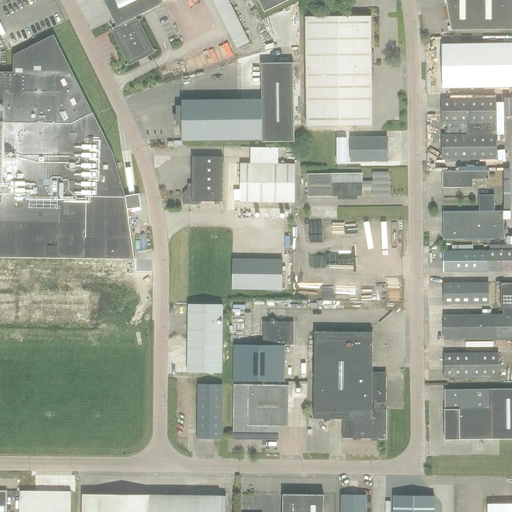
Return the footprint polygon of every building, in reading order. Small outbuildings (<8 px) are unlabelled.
[(162,4),(159,0),(103,0),(117,27),(113,28),(111,24),(110,24),(130,64),(139,59),(141,62),(146,59),(145,57),(153,52),(136,17),(162,4)] [(217,0),(240,47),(249,42),(228,0),(217,0)] [(257,0),(264,13),(289,0),(257,0)] [(511,0),(445,0),(451,31),(511,30),(511,0)] [(306,127),(373,126),(371,17),(305,17),(306,127)] [(0,257),(1,258),(94,259),(135,260),(128,210),(142,208),(140,194),(126,196),(113,153),(113,154),(105,139),(54,35),(13,55),(13,72),(0,72),(0,257)] [(511,43),(442,45),(443,88),(511,87),(511,43)] [(182,125),(182,141),(262,140),(262,143),(294,142),(293,63),(261,64),(262,100),(182,101),(182,106),(177,106),(177,115),(174,115),(174,121),(177,121),(177,125),(182,125)] [(497,159),(496,125),(496,99),(442,100),(442,124),(448,124),(448,135),(442,136),(442,160),(497,159)] [(350,138),(350,160),(350,162),(388,162),(387,138),(350,138)] [(222,202),(223,160),(223,157),(192,157),(192,184),(188,184),(188,191),(185,194),(183,194),(183,205),(201,205),(201,202),(222,202)] [(295,203),(295,165),(241,164),(241,165),(240,177),(240,190),(240,201),(240,202),(295,203)] [(473,180),(489,179),(489,171),(443,172),(443,188),(473,188),(473,180)] [(362,188),(374,188),(374,196),(380,196),(380,195),(388,195),(388,174),(374,174),(374,182),(362,182),(362,174),(308,174),(308,197),(333,197),(362,197),(362,188)] [(504,211),(495,211),(494,195),(479,195),(479,211),(443,212),(443,240),(504,239),(504,211)] [(511,250),(483,251),(484,271),(511,270),(511,250)] [(484,271),(483,251),(443,252),(444,272),(484,271)] [(0,369),(67,371),(68,321),(79,321),(79,326),(86,326),(86,321),(88,321),(88,326),(95,326),(95,321),(97,321),(97,326),(104,326),(104,321),(133,322),(134,322),(134,278),(135,261),(94,260),(94,259),(1,258),(1,259),(0,259),(0,369)] [(233,258),(232,289),(282,290),(282,259),(233,258)] [(444,304),(489,303),(489,283),(444,284),(444,304)] [(511,283),(501,283),(501,307),(503,307),(503,315),(511,314),(511,283)] [(223,305),(189,305),(188,373),(222,373),(223,305)] [(511,339),(511,314),(503,315),(444,315),(444,340),(511,339)] [(284,381),(284,372),(285,346),(294,346),(294,322),(277,322),(273,319),(270,322),(263,322),(263,346),(257,346),(237,345),(234,345),(234,380),(284,381)] [(386,372),(372,372),(373,333),(315,332),(314,419),(343,419),(342,438),(386,439),(386,410),(385,410),(385,403),(386,403),(386,372)] [(444,378),(499,377),(498,353),(444,354),(444,378)] [(222,439),(222,385),(198,384),(197,439),(222,439)] [(234,385),(234,436),(279,436),(279,426),(289,426),(289,403),(289,386),(234,385)] [(511,388),(445,390),(445,409),(445,440),(511,439),(511,388)] [(70,511),(71,492),(20,491),(20,511),(70,511)] [(225,511),(226,496),(99,495),(87,495),(86,511),(225,511)] [(323,511),(324,495),(283,495),(282,511),(323,511)] [(365,511),(366,495),(342,495),(341,511),(365,511)] [(394,496),(393,511),(434,511),(434,496),(394,496)] [(511,511),(511,503),(488,504),(488,511),(511,511)]
